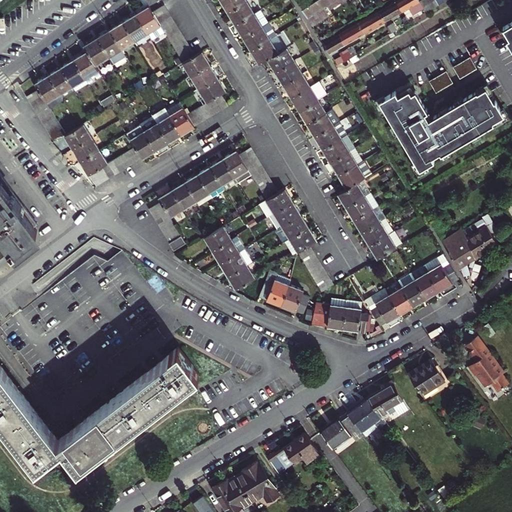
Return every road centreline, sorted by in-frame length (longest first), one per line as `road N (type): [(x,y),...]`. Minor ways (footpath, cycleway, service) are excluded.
road 1 (residential): [(95,211),(208,292),(361,363)]
road 2 (residential): [(113,511),(361,363)]
road 3 (residential): [(95,211),(262,109)]
road 4 (residential): [(262,109),(355,259)]
road 5 (residential): [(0,100),(95,211)]
road 6 (residential): [(361,363),(473,298)]
road 7 (residential): [(194,0),(262,109)]
road 8 (residential): [(0,78),(101,0)]
road 9 (residential): [(0,285),(95,211)]
